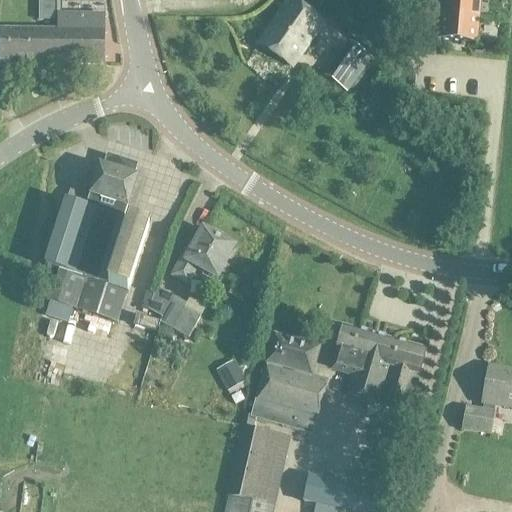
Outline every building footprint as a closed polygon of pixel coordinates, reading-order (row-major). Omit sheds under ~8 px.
[(480,20),(481,0),(444,0),(445,5),(432,4),(431,16),(480,20)] [(290,3),(260,45),(292,69),(322,26),(290,3)] [(478,43),(480,20),(431,16),(430,28),(442,29),(442,40),(478,43)] [(57,33),(42,33),(42,66),(102,67),(103,19),(57,18),(57,33)] [(42,33),(0,32),(0,65),(42,66),(42,33)] [(370,58),(348,42),(325,75),(347,91),(370,58)] [(124,222),(137,180),(99,168),(86,210),(66,204),(45,269),(60,273),(50,303),(117,324),(126,295),(128,295),(149,230),(124,222)] [(203,232),(195,245),(190,242),(170,278),(188,289),(199,270),(217,280),(234,249),(203,232)] [(253,288),(261,291),(264,282),(256,280),(253,288)] [(187,320),(168,310),(162,321),(181,331),(187,320)] [(136,316),(133,327),(156,334),(159,323),(136,316)] [(356,351),(360,333),(343,328),(331,372),(351,378),(346,396),(360,400),(366,372),(357,369),(362,354),(356,351)] [(426,352),(360,333),(356,351),(362,354),(357,369),(366,372),(360,400),(404,412),(413,378),(418,380),(426,352)] [(264,367),(254,405),(317,422),(327,381),(313,377),(321,349),(274,335),(264,367)] [(234,362),(217,371),(227,392),(245,383),(234,362)] [(484,406),(482,411),(466,408),(461,433),(491,437),(495,413),(494,413),(495,407),(511,409),(511,373),(489,369),(484,406)] [(239,394),(231,398),(235,405),(243,401),(239,394)] [(244,416),(241,428),(252,431),(255,421),(250,420),(250,418),(244,416)] [(273,511),(274,509),(290,440),(252,431),(241,428),(225,498),(222,511),(273,511)] [(339,511),(349,511),(354,488),(321,480),(314,506),(316,507),(339,511)] [(392,511),(395,497),(354,488),(349,511),(392,511)]
